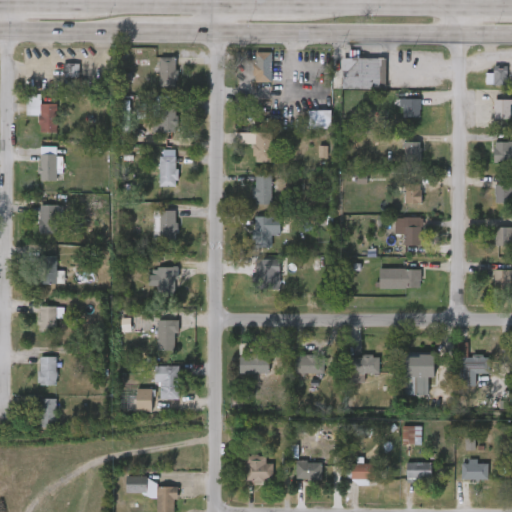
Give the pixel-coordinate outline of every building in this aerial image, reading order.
[(270,83),(253,83),(253,52),(270,52),(270,83)] [(175,58),(175,87),(158,87),(158,58),(175,58)] [(384,89),(341,89),(341,59),(384,59),(384,89)] [(76,65),(76,88),(64,88),(64,65),(76,65)] [(493,74),(486,74),(486,85),(507,86),(507,67),(493,67),(493,74)] [(419,118),(399,118),(399,99),(419,99),(419,118)] [(509,100),(509,120),(494,120),(494,100),(509,100)] [(175,133),(158,133),(158,104),(175,104),(175,133)] [(54,132),(38,132),(38,105),(54,105),(54,132)] [(331,111),(309,111),(309,129),(332,129),(331,111)] [(270,133),(270,164),(253,164),(253,133),(270,133)] [(404,162),(404,136),(420,136),(420,162),(404,162)] [(511,163),(493,163),(493,142),(511,142),(511,163)] [(158,188),(158,151),(175,151),(175,188),(158,188)] [(56,181),(38,181),(38,155),(56,155),(56,181)] [(270,175),(270,204),(252,204),(252,175),(270,175)] [(503,186),(503,176),(509,176),(509,204),(495,204),(495,186),(503,186)] [(420,184),(420,205),(404,205),(403,184),(420,184)] [(56,206),(56,235),(38,235),(38,206),(56,206)] [(153,212),(175,212),(175,249),(153,249),(153,212)] [(279,234),(270,234),(270,248),(254,248),(254,218),(279,218),(279,234)] [(421,247),(403,247),(403,236),(394,236),(394,218),(421,218),(421,247)] [(511,246),(511,228),(495,227),(494,246),(511,246)] [(38,285),(38,257),(55,257),(55,285),(38,285)] [(259,290),(259,261),(279,261),(279,290),(259,290)] [(174,292),(148,292),(148,269),(174,269),(174,292)] [(378,290),(378,270),(420,270),(420,290),(378,290)] [(510,270),(494,271),(495,289),(511,289),(510,270)] [(54,334),(37,334),(37,307),(54,307),(54,334)] [(177,351),(156,351),(156,321),(177,321),(177,351)] [(488,375),(457,375),(457,344),(467,344),(467,357),(488,357),(488,375)] [(323,356),(323,374),(293,374),(293,356),(323,356)] [(432,378),(402,378),(402,356),(432,356),(432,378)] [(268,357),(268,374),(238,374),(238,357),(268,357)] [(55,358),(55,385),(37,385),(37,358),(55,358)] [(348,374),(348,358),(379,358),(379,374),(348,374)] [(284,374),(284,362),(271,361),(270,373),(284,374)] [(158,367),(177,367),(177,400),(158,400),(158,367)] [(137,412),(152,412),(152,389),(137,390),(137,412)] [(37,428),(37,400),(55,400),(55,428),(37,428)] [(420,445),(402,445),(402,427),(420,427),(420,445)] [(245,483),(245,457),(265,457),(265,464),(272,464),(272,483),(245,483)] [(321,463),(321,481),(295,481),(295,463),(321,463)] [(487,480),(460,480),(460,463),(487,463),(487,480)] [(378,464),(378,481),(350,481),(350,464),(378,464)] [(430,464),(430,481),(405,481),(405,464),(430,464)] [(144,477),(144,493),(125,493),(125,477),(144,477)] [(155,510),(155,488),(174,488),(174,510),(155,510)]
